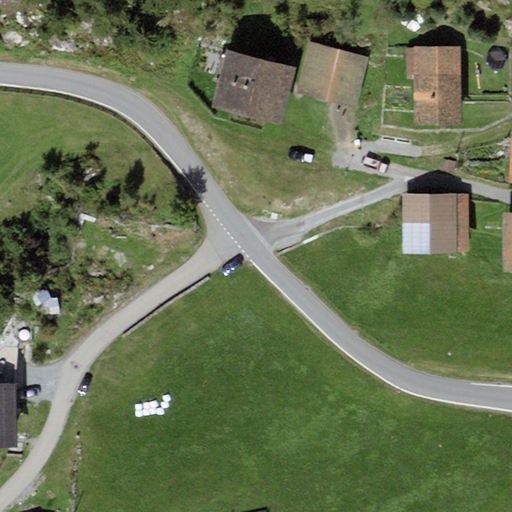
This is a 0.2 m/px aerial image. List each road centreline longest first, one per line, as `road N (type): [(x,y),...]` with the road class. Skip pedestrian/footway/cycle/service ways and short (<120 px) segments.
road 1 (residential): [(242,242),(88,347),(36,459),(0,500)]
road 2 (unclassified): [(511,399),(401,378),(242,242)]
road 3 (unclassified): [(242,242),(168,129),(120,95),(0,74)]
